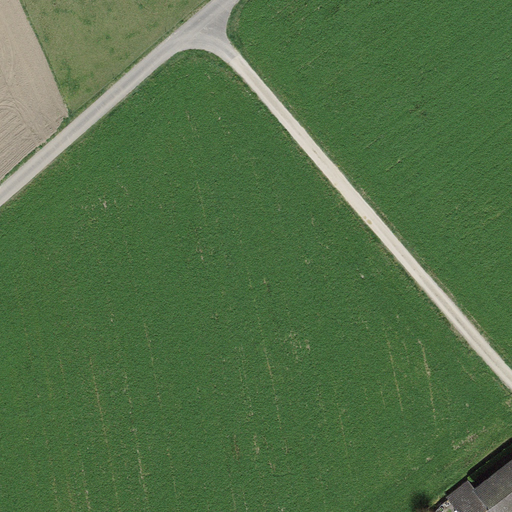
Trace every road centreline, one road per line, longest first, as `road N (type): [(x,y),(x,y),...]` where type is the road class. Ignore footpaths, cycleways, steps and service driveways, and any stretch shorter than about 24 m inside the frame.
road 1 (track): [(197,23),(511,383)]
road 2 (track): [(225,0),(0,192)]
